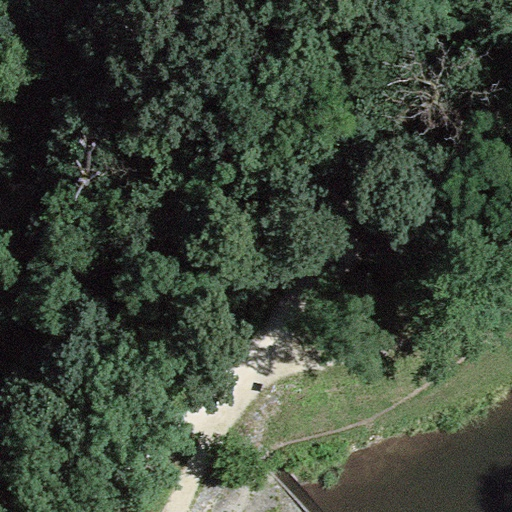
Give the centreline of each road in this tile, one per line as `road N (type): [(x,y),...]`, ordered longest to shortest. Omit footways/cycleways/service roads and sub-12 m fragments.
road 1 (track): [(94,511),(382,214),(511,98)]
road 2 (track): [(0,208),(204,39),(216,38),(382,214)]
road 3 (track): [(511,340),(235,369),(167,511)]
